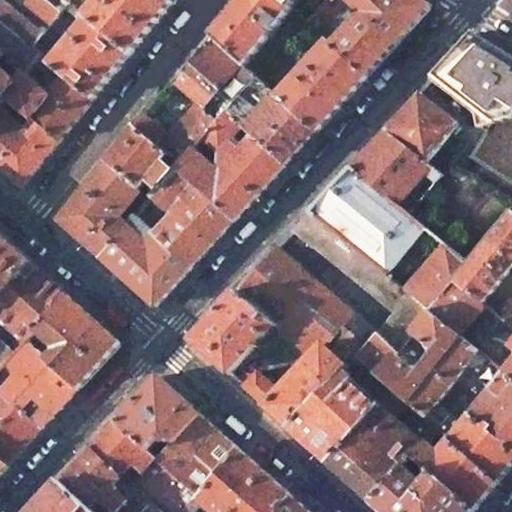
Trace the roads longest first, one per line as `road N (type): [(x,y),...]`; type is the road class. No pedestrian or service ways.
road 1 (tertiary): [(469,2),(160,343)]
road 2 (residential): [(213,0),(28,219)]
road 3 (residential): [(160,343),(350,511)]
road 4 (tertiary): [(160,343),(0,511)]
road 5 (residential): [(28,219),(160,343)]
